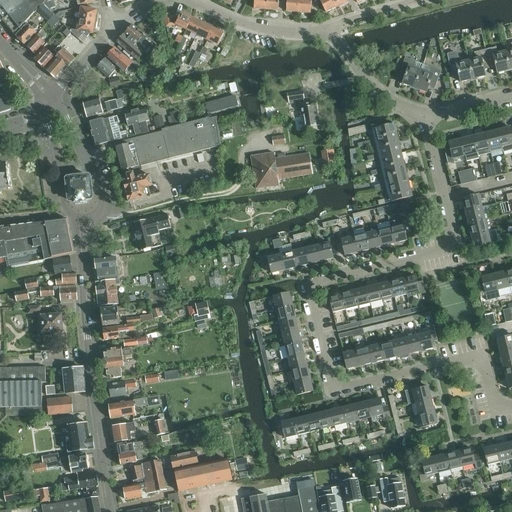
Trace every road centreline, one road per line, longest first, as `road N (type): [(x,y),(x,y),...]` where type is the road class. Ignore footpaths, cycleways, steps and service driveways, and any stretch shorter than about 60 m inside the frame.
road 1 (residential): [(511,409),(497,413),(483,356),(334,390),(309,286),(458,249),(426,117)]
road 2 (tertiary): [(109,511),(83,240)]
road 3 (tertiary): [(83,240),(105,193),(67,119),(49,102)]
road 4 (residential): [(329,30),(254,29),(194,0)]
road 5 (residential): [(426,117),(379,91),(329,30)]
